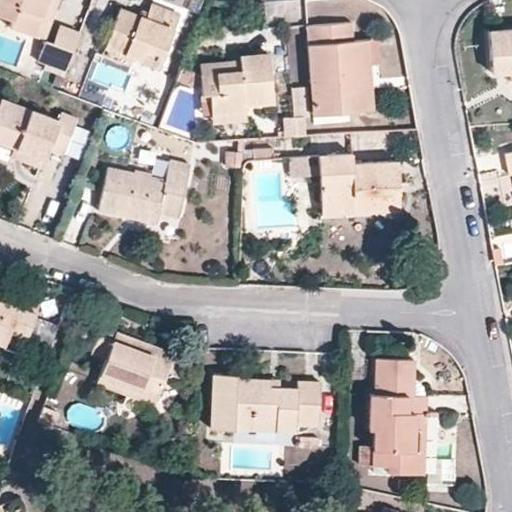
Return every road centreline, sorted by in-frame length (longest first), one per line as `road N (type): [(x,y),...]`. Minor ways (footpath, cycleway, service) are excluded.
road 1 (residential): [(0,243),(179,305),(474,310)]
road 2 (residential): [(474,310),(419,0)]
road 3 (residential): [(511,506),(474,310)]
